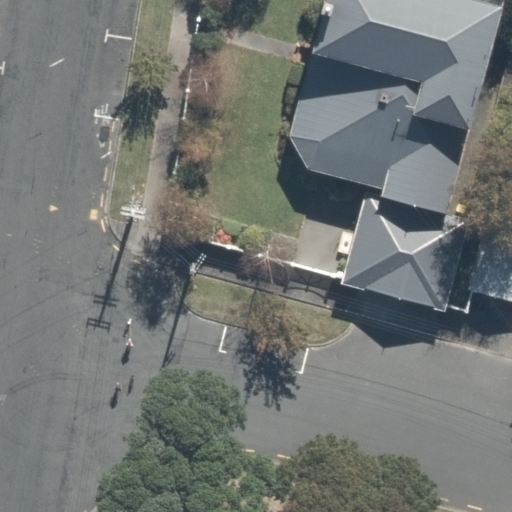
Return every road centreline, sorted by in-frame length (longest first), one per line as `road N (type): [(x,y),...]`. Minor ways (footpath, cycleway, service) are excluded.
road 1 (residential): [(11,350),(511,470)]
road 2 (residential): [(64,0),(11,350)]
